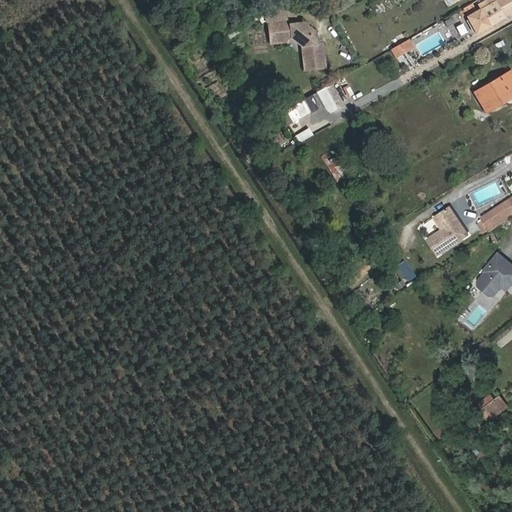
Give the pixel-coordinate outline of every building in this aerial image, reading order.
[(505,16),(511,12),(511,0),(505,0),(482,13),(481,11),(480,11),(470,17),(480,33),(504,20),(505,16)] [(505,0),(484,0),(477,4),(480,11),(481,11),(482,13),(505,0)] [(305,71),(325,70),(323,45),(316,45),(315,38),(315,33),(304,25),(286,27),(286,22),(269,24),(272,44),(287,42),(287,40),(293,39),(303,47),(305,71)] [(438,28),(417,34),(421,47),(442,41),(438,28)] [(391,50),(396,58),(414,48),(409,40),(391,50)] [(261,63),(299,76),(303,63),(265,50),(261,63)] [(511,76),(509,72),(476,91),(485,106),(511,91),(511,76)] [(511,91),(485,106),(488,112),(511,97),(511,91)] [(298,108),(285,115),(294,130),(307,122),(298,108)] [(338,155),(327,163),(340,179),(350,171),(338,155)] [(492,232),(511,220),(511,199),(510,200),(483,216),(492,232)] [(460,219),(452,206),(436,216),(443,228),(428,237),(438,253),(469,234),(464,227),(462,229),(459,223),(460,219)] [(511,261),(502,253),(489,270),(490,272),(483,280),(484,286),(495,295),(500,295),(508,286),(509,284),(507,282),(509,280),(511,281),(511,280),(511,261)] [(409,280),(417,274),(407,258),(398,264),(409,280)] [(480,404),(485,409),(496,400),(492,394),(480,404)] [(511,406),(503,395),(496,400),(502,408),(505,411),(511,406)] [(485,409),(483,410),(488,417),(502,408),(496,400),(485,409)] [(502,408),(488,417),(490,421),(505,411),(502,408)]
